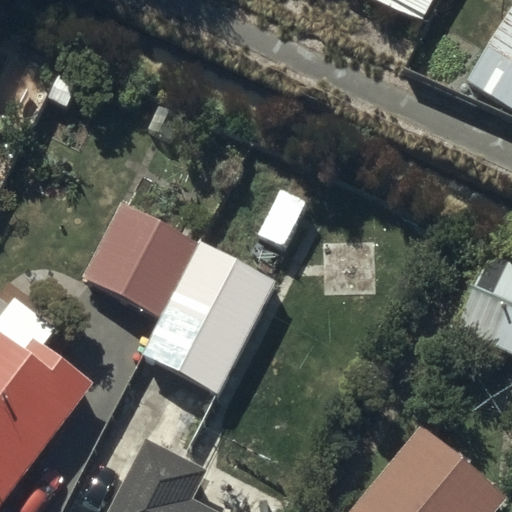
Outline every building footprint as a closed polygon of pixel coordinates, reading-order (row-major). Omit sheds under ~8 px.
[(439,0),(382,0),(427,23),(439,0)] [(511,26),(471,92),(511,117),(511,26)] [(181,124),(160,115),(151,135),(172,144),(181,124)] [(306,213),(283,202),(262,243),(285,255),(306,213)] [(200,251),(124,213),(87,288),(163,325),(200,251)] [(374,242),(323,241),(324,295),(376,294),(374,242)] [(274,293),(205,257),(148,366),(217,402),(274,293)] [(511,281),(489,271),(458,339),(511,363),(511,281)] [(25,362),(0,342),(0,511),(1,511),(90,396),(33,352),(25,362)] [(506,511),(507,511),(423,441),(363,511),(506,511)] [(189,511),(207,480),(148,450),(115,511),(189,511)]
